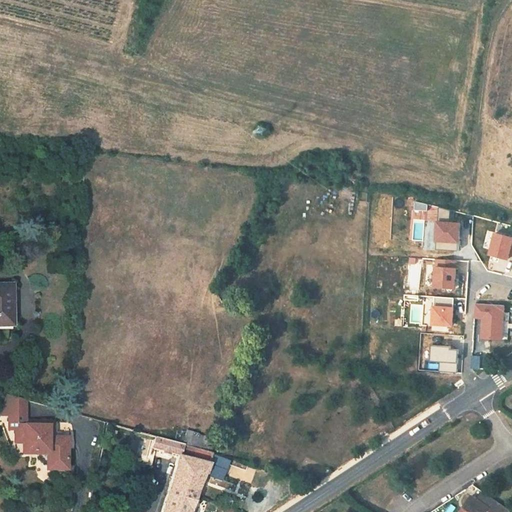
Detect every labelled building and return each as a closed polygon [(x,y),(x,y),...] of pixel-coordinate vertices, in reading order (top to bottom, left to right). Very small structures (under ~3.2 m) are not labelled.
[(452,210),(439,207),(437,249),(459,251),(461,223),(451,222),(452,210)] [(510,255),(511,255),(511,237),(496,233),(490,254),(509,259),(510,255)] [(457,260),(437,259),(435,287),(455,288),(457,260)] [(0,328),(12,328),(12,317),(12,308),(12,286),(0,285),(0,328)] [(434,308),(433,317),(433,324),(453,325),(453,317),(454,308),(455,298),(435,296),(434,308)] [(475,308),(475,317),(483,317),(482,337),(502,339),(503,317),(504,308),(504,305),(475,303),(475,308)] [(432,345),(431,361),(440,362),(439,372),(458,373),(459,349),(451,349),(452,346),(432,345)] [(472,356),(471,368),(481,369),(481,357),(472,356)] [(26,422),(27,400),(7,394),(0,412),(0,415),(9,415),(8,430),(14,430),(14,443),(24,443),(24,452),(35,452),(35,455),(35,458),(42,465),(45,465),(45,471),(67,472),(69,437),(55,437),(52,437),(53,423),(26,422)] [(186,433),(182,445),(183,445),(194,448),(197,436),(186,433)] [(197,436),(194,448),(203,451),(204,446),(207,438),(197,436)] [(155,437),(152,448),(163,451),(163,454),(171,456),(172,454),(179,456),(180,456),(183,445),(182,445),(155,437)] [(14,455),(35,455),(35,452),(24,452),(24,443),(14,443),(14,455)] [(189,511),(190,509),(205,475),(206,475),(209,464),(208,464),(212,454),(209,453),(203,451),(194,448),(183,445),(180,456),(179,456),(176,465),(176,466),(161,511),(189,511)] [(471,496),(460,511),(508,511),(510,509),(482,492),(477,500),(471,496)]
